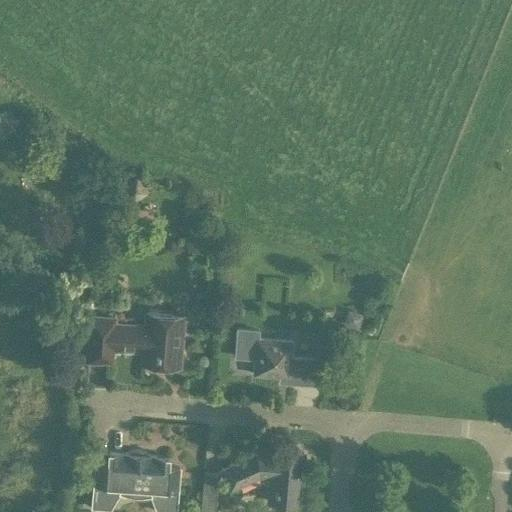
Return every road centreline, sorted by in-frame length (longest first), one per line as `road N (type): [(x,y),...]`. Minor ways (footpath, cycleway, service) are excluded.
road 1 (residential): [(347,420),(86,399)]
road 2 (residential): [(505,435),(347,420)]
